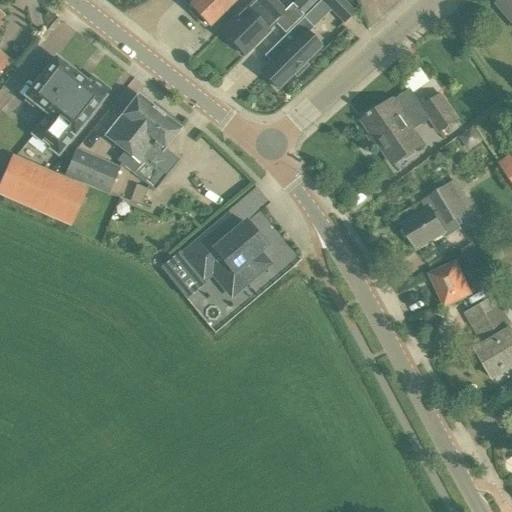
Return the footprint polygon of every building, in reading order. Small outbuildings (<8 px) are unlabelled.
[(195,0),(189,6),(209,26),(235,0),(195,0)] [(287,10),(277,0),(253,0),(246,7),(221,32),(245,56),(270,31),(269,30),(278,22),(276,20),(287,10)] [(304,16),(319,0),(297,0),(293,5),(304,16)] [(343,0),(326,0),(324,3),(331,10),(343,23),(355,12),(343,0)] [(511,0),(501,0),(497,4),(511,20),(511,0)] [(0,14),(0,71),(10,59),(0,51),(0,18),(2,16),(0,14)] [(273,61),(261,73),(277,88),(292,73),(296,77),(308,66),(304,61),(320,46),(308,33),(314,28),(303,17),(264,56),(265,57),(267,55),(273,61)] [(58,155),(104,97),(56,58),(25,96),(48,115),(33,134),(58,155)] [(422,106),(411,89),(393,102),(393,101),(364,121),(372,132),(367,135),(375,147),(380,144),(393,163),(422,143),(413,130),(429,120),(439,134),(460,119),(442,92),(422,106)] [(179,131),(137,96),(119,118),(119,117),(104,136),(123,152),(115,161),(154,191),(179,160),(165,148),(179,131)] [(108,195),(120,168),(76,148),(64,176),(108,195)] [(511,183),(511,153),(498,163),(511,183)] [(87,188),(12,155),(0,182),(0,196),(70,227),(87,188)] [(445,239),(461,229),(456,219),(464,214),(448,185),(428,197),(421,202),(426,209),(400,224),(416,252),(444,236),(445,239)] [(129,218),(137,202),(128,198),(120,213),(129,218)] [(265,245),(246,222),(223,242),(212,230),(182,255),(194,269),(203,261),(218,279),(232,294),(244,284),(244,285),(268,264),(258,252),(265,245)] [(445,305),(469,294),(455,264),(431,275),(445,305)] [(483,265),(468,274),(474,285),(490,276),(483,265)] [(493,379),(511,368),(511,328),(511,329),(511,328),(511,324),(495,296),(464,314),(483,345),(476,350),(493,379)]
